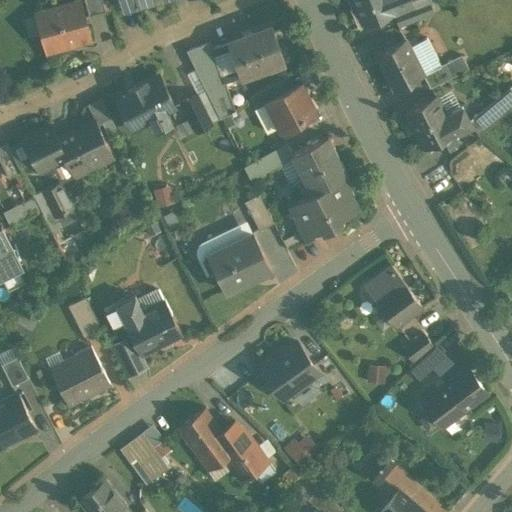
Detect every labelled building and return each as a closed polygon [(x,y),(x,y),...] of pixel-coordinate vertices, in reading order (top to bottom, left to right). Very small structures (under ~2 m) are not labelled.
[(101,0),(84,0),(88,14),(104,9),(101,0)] [(354,0),(363,22),(394,10),(390,0),(354,0)] [(411,0),(390,0),(394,10),(394,11),(413,4),(412,3),(411,0)] [(413,4),(394,11),(400,25),(430,14),(424,0),(419,0),(412,3),(413,4)] [(79,1),(37,13),(47,48),(89,37),(79,1)] [(271,24),(228,40),(241,74),(268,64),(268,63),(282,58),(282,59),(283,59),(271,24)] [(405,37),(375,52),(394,88),(423,73),(424,72),(423,71),(405,37)] [(210,40),(186,48),(199,74),(220,67),(210,40)] [(461,53),(441,63),(440,63),(423,71),(424,72),(423,73),(429,86),(468,67),(461,53)] [(220,67),(199,74),(205,88),(220,116),(230,111),(231,113),(236,111),(220,67)] [(158,73),(116,94),(133,128),(152,118),(150,115),(172,105),(173,106),(174,105),(158,73)] [(278,79),(249,94),(256,106),(266,100),(265,99),(283,90),(278,79)] [(283,90),(265,99),(266,100),(278,124),(280,128),(316,109),(301,81),(283,90)] [(511,85),(470,122),(478,133),(511,106),(511,85)] [(205,88),(181,100),(189,117),(195,129),(220,116),(205,88)] [(434,94),(406,109),(425,145),(439,138),(442,144),(456,136),(453,131),(470,122),(461,105),(445,113),(434,94)] [(278,124),(266,100),(256,106),(268,130),(278,124)] [(189,117),(182,120),(188,132),(195,129),(189,117)] [(96,119),(75,130),(74,127),(57,135),(56,136),(65,155),(74,174),(84,170),(81,164),(111,149),(96,119)] [(50,122),(23,136),(39,168),(65,155),(56,136),(57,135),(50,122)] [(291,152),(290,152),(293,156),(302,174),(296,177),(304,194),(342,175),(347,172),(327,133),(291,152)] [(21,170),(6,140),(0,143),(0,159),(9,176),(21,170)] [(285,141),(244,164),(250,177),(293,156),(290,152),(291,152),(285,141)] [(480,141),(474,148),(481,154),(487,147),(480,141)] [(304,194),(288,202),(306,236),(322,228),(323,230),(335,224),(334,223),(342,219),(341,215),(358,207),(354,199),(356,198),(349,186),(348,187),(342,175),(304,194)] [(60,180),(42,189),(55,215),(72,206),(60,180)] [(266,207),(258,192),(244,199),(258,228),(273,221),(272,218),(266,207)] [(8,206),(13,219),(28,213),(23,200),(8,206)] [(279,206),(273,204),(266,207),(272,218),(283,213),(279,206)] [(0,231),(0,278),(22,267),(3,229),(0,231)] [(252,229),(207,251),(225,288),(245,279),(244,278),(269,266),(269,267),(270,267),(252,229)] [(422,307),(390,264),(365,283),(397,326),(399,324),(397,322),(417,308),(419,306),(421,308),(422,307)] [(164,298),(142,309),(135,293),(117,301),(118,303),(116,304),(140,351),(158,342),(158,341),(179,331),(179,332),(181,331),(164,298)] [(85,295),(68,303),(84,334),(100,326),(85,295)] [(423,331),(403,346),(413,360),(433,345),(423,331)] [(296,341),(260,366),(282,396),(317,371),(296,341)] [(436,344),(425,354),(433,363),(444,352),(436,344)] [(91,345),(50,366),(69,403),(110,382),(91,345)] [(425,354),(414,365),(422,373),(433,363),(425,354)] [(17,355),(1,363),(12,384),(28,376),(17,355)] [(468,367),(424,400),(442,423),(485,390),(468,367)] [(18,391),(0,400),(0,444),(35,427),(18,391)] [(220,430),(204,408),(206,407),(205,406),(177,427),(178,427),(180,426),(197,449),(195,451),(208,468),(228,454),(234,449),(220,430)] [(250,433),(244,432),(235,419),(220,430),(234,449),(228,454),(231,458),(230,463),(241,478),(244,476),(245,478),(250,479),(255,475),(256,470),(254,468),(268,458),(250,433)] [(154,421),(122,443),(148,481),(171,464),(164,454),(172,448),(154,421)] [(382,451),(374,461),(368,455),(360,465),(378,480),(394,462),(382,451)] [(337,511),(342,507),(303,474),(288,491),(302,503),(307,498),(322,511),(337,511)] [(122,503),(104,481),(106,479),(106,478),(78,500),(79,501),(81,499),(91,511),(129,511),(123,504),(125,502),(124,501),(122,503)] [(419,511),(421,509),(399,490),(380,511),(381,511),(419,511)]
